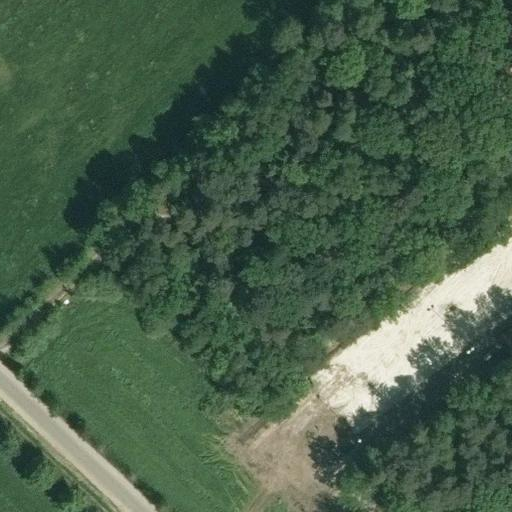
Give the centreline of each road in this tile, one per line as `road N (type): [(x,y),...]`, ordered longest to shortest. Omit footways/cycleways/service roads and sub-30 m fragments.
road 1 (track): [(331,463),(105,255),(0,359)]
road 2 (unclassified): [(135,511),(0,384)]
